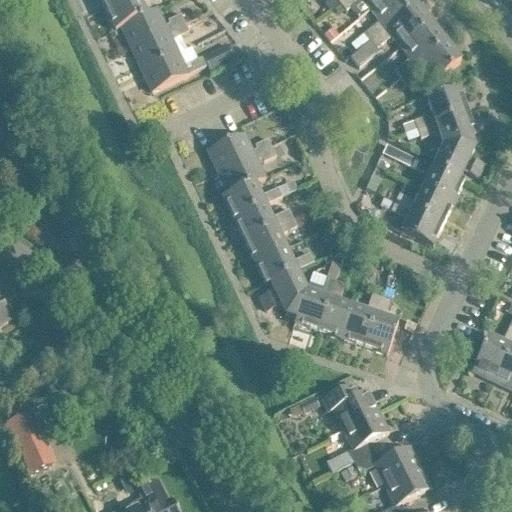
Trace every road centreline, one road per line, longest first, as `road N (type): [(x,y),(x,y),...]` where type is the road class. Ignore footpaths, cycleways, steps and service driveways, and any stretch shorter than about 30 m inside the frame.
road 1 (unclassified): [(230,511),(157,383),(93,310),(0,242)]
road 2 (residential): [(462,283),(377,247),(343,216),(322,177),(322,92),(300,67)]
road 3 (unclassified): [(480,465),(494,434),(444,411),(426,377),(462,283)]
road 4 (residential): [(164,137),(300,67)]
